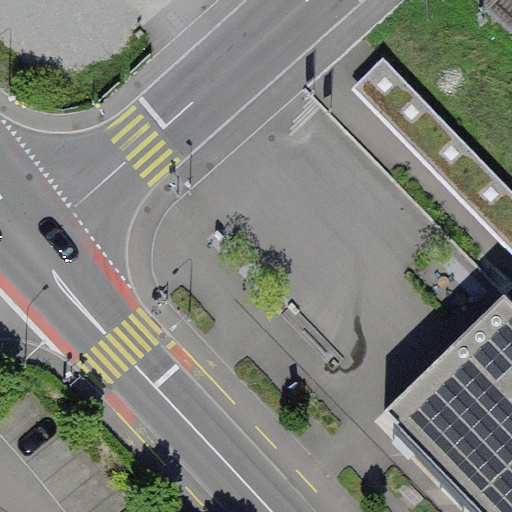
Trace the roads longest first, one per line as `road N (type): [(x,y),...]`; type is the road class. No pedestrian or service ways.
road 1 (residential): [(39,247),(315,0)]
road 2 (primary): [(39,247),(275,511)]
